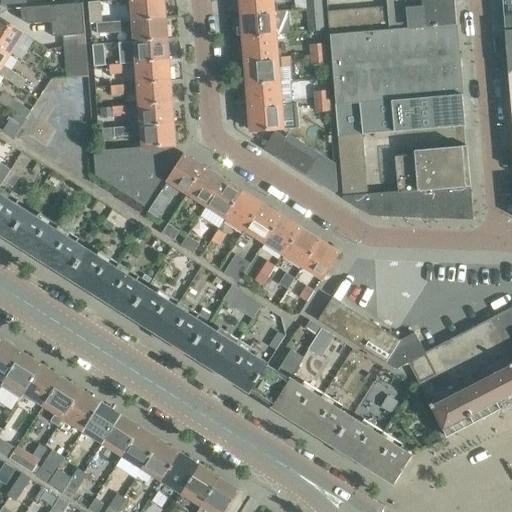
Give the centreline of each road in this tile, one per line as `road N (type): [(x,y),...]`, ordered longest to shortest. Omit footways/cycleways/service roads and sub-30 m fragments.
road 1 (residential): [(200,0),(218,142),(363,232),(498,241)]
road 2 (secondary): [(297,473),(0,285)]
road 3 (residential): [(498,241),(479,0)]
